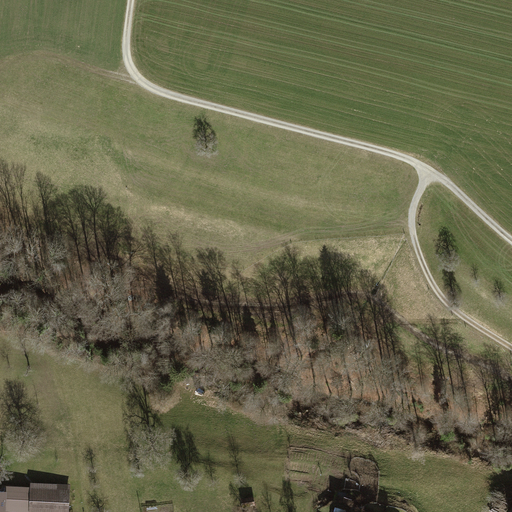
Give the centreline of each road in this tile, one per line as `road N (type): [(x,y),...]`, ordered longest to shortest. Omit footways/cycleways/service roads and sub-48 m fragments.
road 1 (track): [(511,240),(431,171),(397,156),(154,92),(133,78),(127,61),(131,0)]
road 2 (track): [(431,171),(413,229),(423,264),(442,298),(511,349)]
road 3 (track): [(133,78),(32,51),(0,66)]
